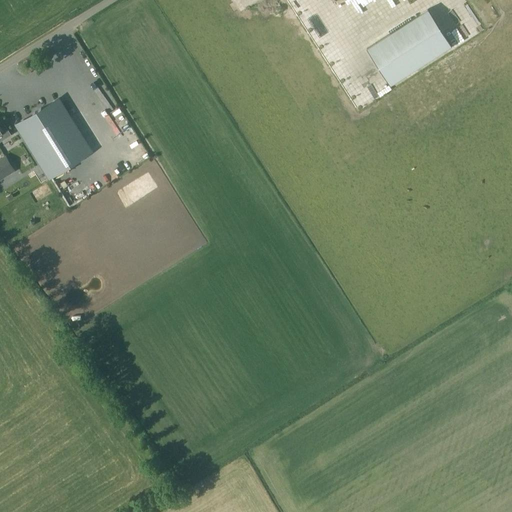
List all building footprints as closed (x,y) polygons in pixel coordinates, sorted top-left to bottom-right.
[(327,0),(351,39),(416,0),(327,0)] [(390,85),(450,47),(427,10),(367,49),(390,85)] [(16,125),(48,179),(91,153),(59,99),(16,125)] [(0,141),(11,135),(2,120),(0,121),(0,141)] [(6,156),(0,160),(0,179),(15,170),(6,156)]
